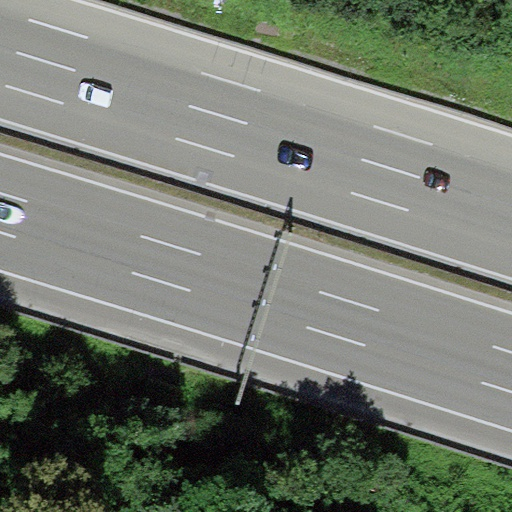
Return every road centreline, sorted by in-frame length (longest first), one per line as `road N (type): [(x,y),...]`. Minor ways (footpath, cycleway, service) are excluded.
road 1 (motorway): [(511,208),(0,47)]
road 2 (motorway): [(0,213),(511,374)]
